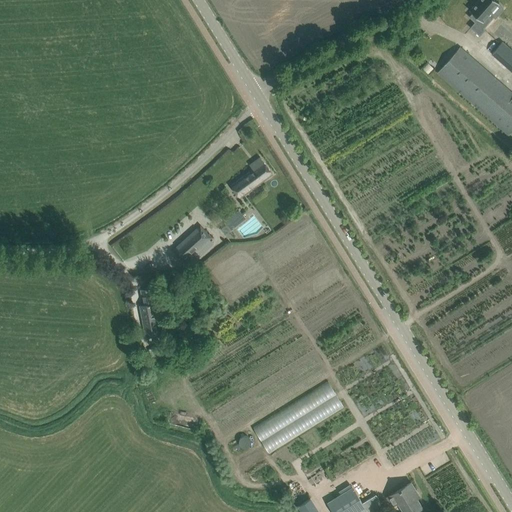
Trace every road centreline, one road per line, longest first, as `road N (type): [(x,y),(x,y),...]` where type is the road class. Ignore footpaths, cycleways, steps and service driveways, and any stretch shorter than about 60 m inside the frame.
road 1 (tertiary): [(511,504),(261,101)]
road 2 (unclassified): [(261,101),(160,196),(92,241)]
road 3 (residential): [(426,0),(400,25),(345,43),(255,92)]
